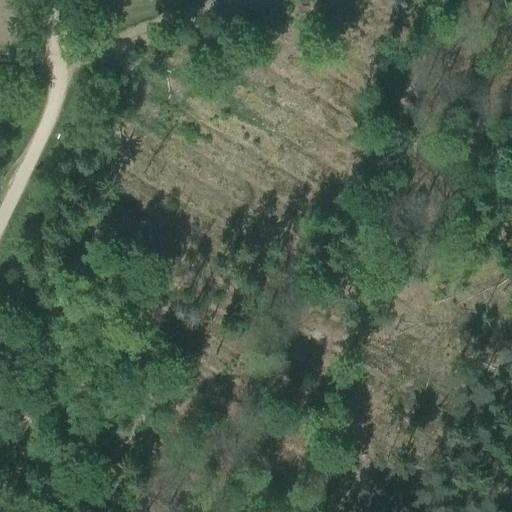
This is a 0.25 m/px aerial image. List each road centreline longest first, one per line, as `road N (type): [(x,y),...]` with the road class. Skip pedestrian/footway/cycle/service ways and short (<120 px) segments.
road 1 (track): [(0,214),(53,106),(66,62),(55,30)]
road 2 (track): [(251,0),(66,62)]
